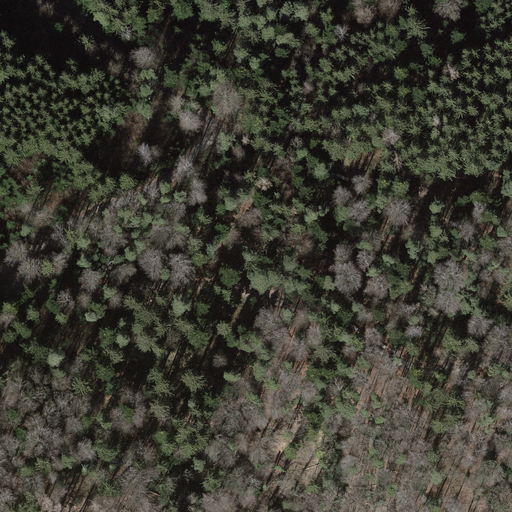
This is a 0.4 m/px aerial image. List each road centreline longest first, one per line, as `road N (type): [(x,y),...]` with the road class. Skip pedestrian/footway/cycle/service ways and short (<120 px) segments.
road 1 (track): [(0,267),(163,189),(218,125),(409,188),(511,193)]
road 2 (track): [(0,287),(224,287),(280,300),(397,363),(440,374),(511,354)]
road 3 (track): [(218,125),(44,0)]
